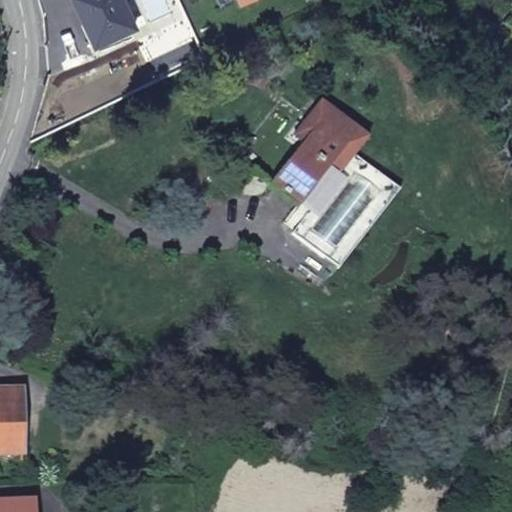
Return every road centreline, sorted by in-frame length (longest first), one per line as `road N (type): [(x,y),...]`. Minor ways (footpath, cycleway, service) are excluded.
road 1 (unknown): [(4,152),(156,226),(240,230),(296,247)]
road 2 (residential): [(19,0),(25,75),(0,165)]
